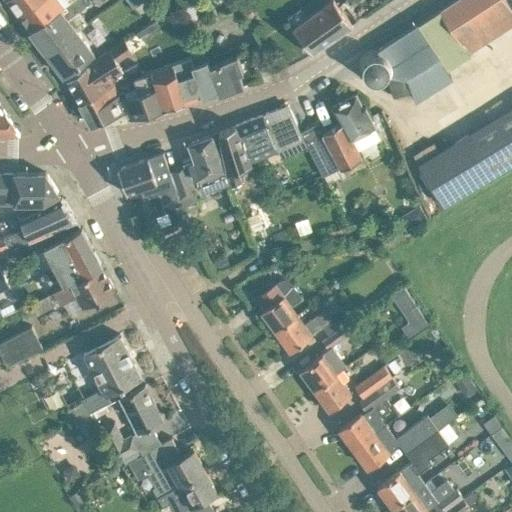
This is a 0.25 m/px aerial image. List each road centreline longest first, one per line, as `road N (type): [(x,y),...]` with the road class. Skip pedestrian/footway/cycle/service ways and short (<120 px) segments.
road 1 (tertiary): [(74,152),(272,90),(422,0)]
road 2 (residential): [(143,276),(176,291),(323,511)]
road 3 (residential): [(271,511),(143,276)]
road 4 (residential): [(143,276),(74,152)]
road 5 (unclassified): [(74,152),(0,49)]
